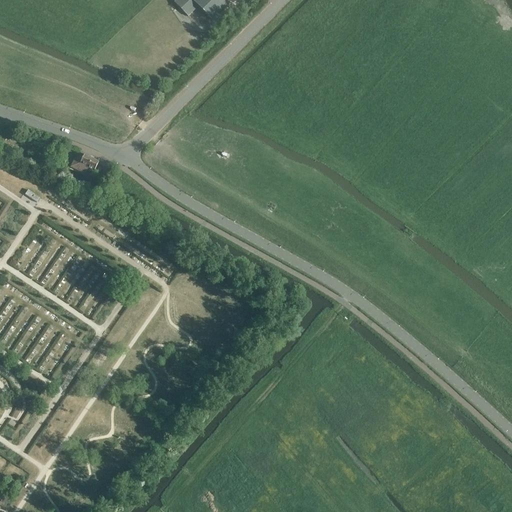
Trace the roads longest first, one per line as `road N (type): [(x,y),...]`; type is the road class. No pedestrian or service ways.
road 1 (tertiary): [(511,433),(344,290),(122,155)]
road 2 (unclassified): [(122,155),(282,0)]
road 3 (tertiary): [(122,155),(0,112)]
